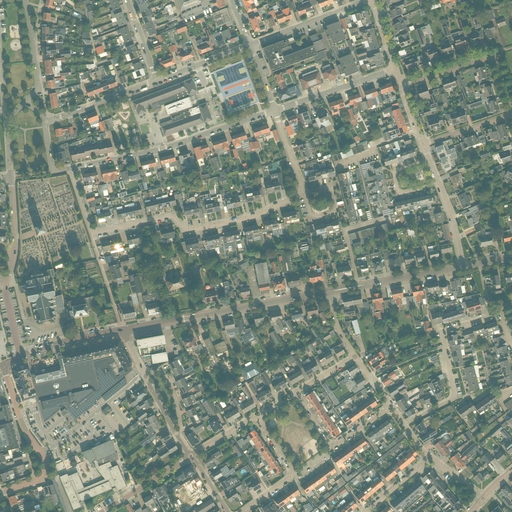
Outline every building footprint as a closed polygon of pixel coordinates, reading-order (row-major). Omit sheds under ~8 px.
[(53,1),(47,0),(46,0),(45,6),(54,9),(54,6),(52,5),(53,1)] [(175,0),(180,12),(193,7),(190,0),(175,0)] [(213,3),(214,6),(217,5),(219,9),(225,7),(222,0),(218,0),(216,1),(216,2),(213,3)] [(284,15),(283,15),(285,21),(292,18),(289,12),(293,10),(290,3),(289,0),(285,2),(288,9),(282,11),(284,15)] [(302,4),(306,13),(312,10),(310,5),(308,1),(302,4)] [(110,11),(111,14),(120,11),(119,8),(120,8),(118,2),(110,5),(112,11),(110,11)] [(399,8),(406,5),(404,2),(391,7),(392,11),(390,11),(393,17),(392,17),(392,19),(402,15),(399,8)] [(138,7),(140,13),(147,10),(146,7),(149,6),(148,3),(138,7)] [(254,3),(244,7),(247,13),(256,10),(255,6),(254,3)] [(257,9),(258,12),(264,10),(269,8),(267,4),(262,6),(263,7),(257,9)] [(306,13),(302,4),(296,7),(297,10),(299,16),(306,13)] [(75,10),(81,13),(83,9),(77,5),(75,10)] [(163,18),(173,14),(174,14),(173,12),(176,11),(175,7),(172,8),(161,11),(163,18)] [(495,20),(491,10),(492,10),(491,8),(487,9),(488,11),(486,12),(489,21),(495,20)] [(230,21),(226,9),(221,10),(214,13),(213,13),(211,14),(216,28),(225,24),(225,23),(226,22),(230,21)] [(283,15),(281,11),(278,12),(277,9),(273,10),(270,12),(272,18),(276,17),(278,23),(285,21),(283,15)] [(140,13),(143,19),(150,16),(147,10),(140,13)] [(115,18),(116,21),(124,18),(121,13),(120,11),(111,14),(110,14),(112,19),(115,18)] [(357,21),(357,22),(368,18),(366,11),(359,14),(358,13),(354,15),(357,22),(357,21)] [(87,13),(89,22),(93,20),(97,19),(96,16),(94,17),(95,18),(93,18),(91,12),(88,13),(87,13)] [(53,22),(52,25),(55,25),(55,26),(56,23),(55,23),(55,18),(50,17),(50,14),(44,13),(43,20),(49,21),(49,22),(53,22)] [(173,14),(163,18),(164,18),(163,18),(164,21),(163,22),(164,24),(176,20),(175,17),(174,17),(173,14)] [(143,19),(145,25),(152,22),(151,19),(153,18),(152,15),(150,16),(143,19)] [(249,19),(252,26),(261,22),(260,18),(259,18),(258,15),(249,19)] [(471,17),(472,21),(474,21),(477,27),(481,26),(477,15),(471,17)] [(395,20),(397,24),(394,25),(397,33),(405,29),(407,29),(406,26),(407,25),(408,24),(407,21),(405,21),(404,21),(402,17),(395,20)] [(124,18),(116,21),(119,27),(126,24),(124,18)] [(368,18),(357,22),(359,28),(363,27),(370,24),(368,18)] [(496,22),(496,23),(498,28),(506,25),(504,20),(504,19),(496,22)] [(167,24),(169,29),(178,25),(176,20),(167,24)] [(145,25),(147,31),(154,28),(157,27),(155,21),(152,22),(145,25)] [(261,22),(252,26),(254,32),(263,29),(262,26),(263,26),(261,22)] [(344,74),(345,77),(349,75),(349,74),(353,72),(354,74),(358,72),(351,54),(347,56),(347,57),(343,59),(342,58),(339,59),(338,57),(339,57),(335,46),(334,46),(333,44),(337,43),(336,42),(341,40),(341,41),(345,40),(339,22),(334,23),(335,25),(331,26),(330,25),(326,27),(327,30),(324,31),(334,58),(335,60),(334,60),(340,75),(344,74)] [(187,30),(185,24),(175,28),(177,34),(187,30)] [(238,40),(232,25),(225,28),(226,30),(221,32),(223,39),(224,40),(226,39),(227,41),(226,41),(227,42),(228,42),(228,44),(238,40)] [(484,30),(487,41),(494,38),(492,32),(495,31),(493,25),(487,27),(488,29),(484,30)] [(91,31),(92,33),(92,34),(93,37),(98,35),(98,33),(103,31),(101,27),(91,31)] [(121,33),(122,36),(129,34),(127,27),(116,31),(117,35),(121,33)] [(42,28),(42,35),(49,35),(53,35),(53,31),(55,31),(54,35),(58,36),(64,37),(66,29),(52,29),(49,29),(49,28),(42,28)] [(154,28),(147,31),(149,37),(156,34),(154,28)] [(424,45),(422,39),(425,38),(421,28),(415,30),(420,46),(424,45)] [(362,38),(363,39),(374,35),(372,29),(360,33),(362,38)] [(473,34),(473,35),(470,36),(473,45),(474,45),(476,45),(477,44),(481,43),(480,39),(484,38),(481,29),(475,31),(476,33),(473,34)] [(172,46),(174,52),(177,51),(175,45),(170,30),(167,31),(172,46)] [(402,40),(399,41),(401,48),(411,44),(408,38),(410,37),(408,32),(407,33),(400,35),(402,40)] [(211,36),(215,47),(215,46),(217,45),(218,48),(220,47),(220,48),(223,47),(223,46),(224,45),(221,39),(217,40),(216,38),(221,36),(219,33),(211,36)] [(123,43),(124,46),(132,43),(131,40),(132,40),(129,34),(122,36),(124,43),(123,43)] [(287,67),(313,57),(315,62),(325,58),(323,51),(326,50),(322,40),(319,41),(316,34),(309,37),(313,46),(293,54),(289,45),(288,40),(283,42),(283,41),(262,49),(265,59),(266,59),(268,63),(267,63),(271,73),(287,67)] [(467,46),(463,34),(453,38),(457,49),(461,48),(461,50),(467,48),(467,46)] [(58,41),(58,36),(54,35),(53,35),(49,35),(42,35),(42,42),(47,42),(47,43),(52,43),(52,45),(62,45),(62,41),(58,41)] [(367,41),(368,44),(376,42),(374,35),(363,39),(361,40),(362,43),(364,42),(367,41)] [(346,41),(350,52),(355,51),(354,49),(355,48),(354,46),(352,47),(350,40),(346,41)] [(451,52),(452,52),(450,47),(448,40),(444,41),(445,44),(440,46),(441,47),(442,52),(443,52),(444,56),(451,53),(451,52)] [(209,41),(202,43),(206,52),(213,50),(209,41)] [(376,42),(368,44),(369,47),(366,49),(367,51),(370,50),(370,51),(378,48),(376,42)] [(136,51),(133,45),(132,45),(132,43),(124,46),(125,48),(126,48),(128,54),(136,51)] [(206,52),(202,43),(199,45),(196,46),(199,55),(206,52)] [(184,52),(187,59),(194,57),(190,48),(187,49),(186,47),(183,48),(184,52)] [(424,53),(425,57),(429,56),(431,61),(439,58),(437,53),(436,50),(431,52),(430,49),(423,51),(424,53)] [(138,58),(136,51),(128,54),(131,61),(132,60),(133,62),(138,60),(137,58),(138,58)] [(187,59),(184,52),(180,53),(180,52),(177,53),(180,62),(187,59)] [(369,63),(370,63),(382,59),(380,53),(372,56),(367,57),(369,63)] [(170,59),(166,61),(168,67),(175,64),(171,54),(168,55),(170,59)] [(168,67),(166,61),(165,57),(158,60),(162,69),(168,67)] [(318,64),(319,66),(334,60),(335,60),(334,58),(318,64)] [(410,61),(405,63),(407,70),(419,66),(418,63),(417,58),(409,60),(410,61)] [(370,63),(371,66),(370,66),(371,69),(384,65),(382,59),(370,63)] [(49,61),(44,61),(45,68),(57,67),(57,61),(55,62),(54,60),(49,61)] [(132,65),(135,72),(142,69),(140,62),(139,63),(138,60),(133,62),(134,65),(132,65)] [(325,73),(322,74),(324,80),(327,79),(328,82),(335,80),(334,77),(337,76),(334,69),(331,70),(329,65),(323,67),(324,70),(325,73)] [(102,69),(101,66),(97,68),(98,71),(95,72),(97,76),(104,74),(102,69)] [(57,67),(45,68),(46,75),(51,75),(55,74),(58,74),(58,71),(62,70),(61,67),(59,67),(57,67)] [(477,76),(475,77),(476,82),(487,78),(485,71),(486,70),(485,67),(475,70),(477,76)] [(142,69),(135,72),(132,73),(134,79),(145,75),(142,69)] [(321,84),(319,78),(321,77),(319,73),(318,73),(316,70),(302,75),(303,79),(299,80),(303,91),(311,88),(313,87),(313,86),(315,85),(316,86),(323,83),(321,84)] [(286,88),(284,81),(283,81),(280,74),(275,76),(277,81),(277,83),(278,84),(281,90),(286,88)] [(442,81),(444,86),(445,91),(457,87),(454,78),(447,81),(446,80),(442,81)] [(99,82),(100,85),(103,92),(110,89),(107,83),(106,79),(99,82)] [(193,109),(191,104),(188,95),(191,94),(197,92),(192,79),(184,82),(132,102),(134,107),(135,110),(136,110),(138,116),(146,113),(145,109),(147,108),(147,109),(152,107),(154,112),(161,109),(160,106),(164,105),(167,115),(170,114),(173,123),(161,127),(163,132),(164,137),(197,125),(204,123),(204,124),(212,121),(206,104),(198,106),(198,107),(195,108),(193,109)] [(52,81),(47,82),(48,89),(50,88),(51,89),(65,87),(64,82),(62,83),(57,84),(54,84),(54,80),(52,81)] [(115,80),(107,83),(110,89),(117,86),(115,80)] [(494,95),(491,86),(489,87),(488,83),(487,84),(482,85),(480,86),(481,90),(482,90),(483,94),(480,95),(482,101),(487,99),(486,97),(494,95)] [(92,85),(93,88),(95,94),(103,92),(100,85),(97,87),(96,84),(92,85)] [(384,86),(389,99),(390,102),(396,100),(394,96),(392,96),(391,94),(390,92),(392,91),(390,84),(384,86)] [(288,94),(296,91),(296,92),(300,91),(298,85),(277,93),(278,97),(279,98),(280,101),(290,97),(289,96),(288,94)] [(386,100),(389,99),(384,86),(379,87),(381,95),(384,94),(386,100)] [(425,99),(430,97),(427,88),(424,89),(424,87),(417,90),(421,101),(425,99)] [(49,94),(50,102),(57,100),(56,96),(67,92),(66,88),(58,90),(55,91),(55,93),(49,94)] [(93,88),(86,91),(88,97),(95,94),(93,88)] [(370,101),(365,102),(367,109),(367,110),(372,108),(371,105),(374,104),(373,101),(369,91),(363,93),(366,100),(369,99),(370,101)] [(358,94),(353,96),(358,111),(361,110),(359,102),(361,102),(358,94)] [(353,108),(350,109),(354,116),(356,115),(358,111),(353,96),(347,98),(350,105),(352,105),(353,108)] [(487,99),(482,101),(480,102),(481,105),(486,104),(487,108),(486,108),(488,114),(489,113),(489,114),(499,110),(496,100),(491,102),(490,98),(487,99)] [(342,100),(335,102),(338,109),(341,108),(342,111),(345,110),(344,107),(342,100)] [(339,113),(338,109),(335,102),(328,105),(332,115),(339,113)] [(354,116),(350,109),(345,112),(350,122),(355,120),(354,116)] [(389,113),(391,118),(401,115),(399,109),(392,112),(389,113)] [(464,111),(457,113),(460,123),(468,121),(466,116),(464,111)] [(297,115),(299,120),(301,125),(311,122),(307,112),(297,115)] [(460,123),(457,113),(457,112),(452,113),(452,112),(446,114),(447,117),(448,121),(452,120),(453,126),(460,123)] [(96,113),(87,116),(90,126),(98,123),(101,132),(106,130),(103,121),(99,123),(98,120),(96,113)] [(319,130),(321,135),(322,136),(328,133),(325,128),(331,125),(330,122),(329,123),(328,120),(327,118),(328,118),(326,114),(325,114),(325,113),(317,117),(317,118),(314,119),(316,123),(318,128),(319,130)] [(391,118),(393,124),(403,121),(401,115),(391,118)] [(90,126),(87,116),(81,118),(81,120),(82,120),(83,125),(82,125),(86,137),(93,134),(90,126)] [(289,125),(293,136),(299,134),(297,128),(298,127),(294,116),(287,119),(289,125)] [(433,120),(433,121),(428,123),(431,131),(441,128),(440,125),(444,124),(441,117),(433,120)] [(111,118),(103,121),(106,130),(114,127),(111,118)] [(395,129),(395,130),(405,126),(403,121),(393,124),(394,130),(395,129)] [(499,129),(497,130),(501,139),(508,137),(507,133),(508,132),(505,124),(498,127),(499,129)] [(267,125),(260,128),(263,138),(268,136),(270,135),(269,132),(267,125)] [(405,126),(395,130),(395,131),(397,135),(407,132),(405,126)] [(77,135),(76,130),(73,131),(72,127),(68,128),(70,138),(74,137),(74,135),(77,135)] [(66,135),(66,133),(68,133),(67,131),(68,131),(67,128),(55,130),(56,137),(58,137),(59,142),(65,141),(64,136),(66,135)] [(263,138),(260,128),(252,130),(255,140),(263,138)] [(492,140),(493,142),(500,140),(497,131),(493,132),(493,131),(492,131),(491,129),(484,131),(487,141),(492,140)] [(244,133),(238,135),(241,146),(241,147),(245,146),(245,145),(248,144),(244,133)] [(241,146),(238,135),(231,137),(234,148),(241,146)] [(476,146),(485,143),(483,136),(476,138),(475,136),(469,138),(472,147),(476,145),(476,146)] [(472,147),(469,138),(463,139),(464,142),(460,144),(461,148),(462,151),(469,149),(468,148),(472,147)] [(226,139),(219,141),(221,147),(222,152),(229,150),(228,145),(226,139)] [(298,147),(300,153),(310,149),(308,143),(310,143),(308,139),(299,143),(300,146),(298,147)] [(221,147),(219,141),(212,143),(216,154),(219,153),(217,149),(221,147)] [(397,162),(398,162),(398,163),(404,162),(403,160),(399,147),(397,142),(394,143),(396,148),(393,149),(394,153),(397,162)] [(441,146),(436,148),(438,153),(437,153),(439,159),(440,159),(456,154),(454,148),(449,150),(446,151),(442,142),(440,143),(441,146)] [(111,143),(104,144),(106,154),(113,152),(111,143)] [(62,153),(56,154),(57,160),(63,159),(64,163),(70,161),(66,144),(60,146),(62,153)] [(104,144),(97,146),(99,154),(99,155),(106,154),(104,144)] [(97,145),(90,146),(92,156),(99,154),(97,146),(97,145)] [(207,145),(200,147),(202,154),(206,152),(207,157),(210,156),(207,145)] [(363,145),(355,148),(357,154),(365,151),(363,145)] [(84,149),(83,149),(85,157),(92,156),(90,146),(83,148),(84,149)] [(387,151),(386,149),(385,146),(382,147),(385,157),(386,157),(386,158),(383,160),(385,166),(391,164),(389,158),(388,155),(386,151),(387,151)] [(401,146),(399,147),(403,160),(409,158),(407,151),(406,148),(402,149),(401,146)] [(202,154),(200,147),(193,149),(197,160),(203,158),(202,154)] [(83,149),(77,150),(79,159),(86,158),(85,157),(83,149)] [(310,149),(300,153),(302,159),(304,158),(305,162),(310,160),(315,158),(314,155),(312,155),(310,149)] [(413,149),(407,151),(409,158),(415,156),(413,149)] [(79,159),(77,150),(70,151),(72,161),(79,159)] [(510,157),(511,156),(509,150),(504,152),(497,154),(497,155),(497,159),(499,164),(503,163),(507,162),(511,161),(510,157)] [(195,165),(195,163),(192,156),(189,157),(188,151),(180,154),(182,160),(186,159),(188,165),(190,165),(190,167),(195,165)] [(397,162),(394,153),(388,155),(389,158),(391,164),(397,162)] [(456,154),(440,159),(442,163),(441,164),(443,170),(444,169),(445,173),(452,169),(451,167),(449,161),(454,159),(457,158),(456,154)] [(174,155),(167,157),(170,168),(177,166),(174,155)] [(170,168),(167,157),(160,159),(163,170),(170,168)] [(155,160),(148,162),(150,170),(153,169),(154,172),(157,171),(156,165),(155,160)] [(312,164),(311,161),(304,164),(305,168),(310,166),(311,170),(309,170),(309,174),(308,175),(308,176),(305,177),(306,182),(309,181),(309,182),(316,180),(313,170),(312,164)] [(148,162),(141,164),(142,168),(144,175),(146,174),(147,174),(151,173),(150,170),(148,162)] [(360,165),(363,179),(367,178),(365,168),(368,167),(367,163),(360,165)] [(374,171),(376,176),(382,174),(380,164),(370,166),(371,172),(374,171)] [(118,166),(123,181),(124,184),(125,184),(127,183),(128,182),(127,180),(131,179),(132,180),(136,179),(136,180),(140,178),(138,171),(130,173),(129,172),(127,173),(127,171),(124,172),(123,170),(123,169),(122,165),(118,166)] [(319,168),(322,179),(328,177),(325,166),(319,168)] [(328,166),(325,166),(328,177),(334,176),(333,168),(329,169),(328,166)] [(319,168),(313,170),(316,180),(322,179),(319,168)] [(508,183),(509,183),(511,184),(511,168),(511,169),(510,168),(509,170),(508,169),(500,174),(503,178),(504,177),(505,179),(506,180),(506,181),(508,182),(509,182),(508,183)] [(115,169),(108,170),(110,181),(117,180),(117,181),(119,181),(118,176),(117,176),(117,175),(115,169)] [(110,181),(108,170),(101,172),(104,183),(110,181)] [(90,174),(92,185),(92,188),(96,187),(96,186),(99,185),(97,173),(90,174)] [(338,175),(339,182),(350,179),(349,179),(348,173),(338,175)] [(416,181),(425,179),(423,173),(415,174),(416,181)] [(88,186),(92,185),(90,174),(83,175),(84,182),(85,186),(88,186)] [(279,179),(271,181),(273,192),(280,190),(279,185),(283,184),(281,174),(278,174),(279,179)] [(375,182),(375,183),(384,180),(382,174),(376,176),(373,176),(374,183),(375,182)] [(454,187),(453,187),(455,191),(463,188),(459,179),(462,178),(461,174),(450,178),(454,187)] [(261,184),(262,187),(262,190),(266,189),(267,193),(273,192),(271,181),(264,182),(263,178),(260,178),(261,184)] [(339,182),(341,188),(351,186),(351,185),(352,185),(350,179),(339,182)] [(379,188),(386,186),(385,185),(384,180),(375,183),(375,185),(373,187),(372,188),(372,190),(379,188)] [(341,188),(342,194),(353,192),(353,191),(353,190),(353,188),(352,188),(352,186),(351,186),(341,188)] [(254,189),(251,189),(254,201),(260,200),(260,198),(264,197),(262,190),(262,187),(257,188),(258,192),(255,193),(254,189)] [(469,202),(472,201),(470,195),(467,196),(465,193),(467,192),(473,190),(472,187),(466,189),(465,190),(460,192),(461,195),(457,196),(463,210),(471,206),(469,202)] [(240,188),(242,195),(243,200),(247,200),(247,202),(254,201),(251,189),(244,191),(243,188),(240,188)] [(219,191),(220,195),(222,201),(222,202),(226,202),(227,209),(234,208),(231,196),(224,198),(223,194),(224,194),(223,190),(219,191)] [(342,194),(344,200),(354,198),(353,192),(342,194)] [(377,195),(379,201),(388,199),(387,193),(380,194),(377,195)] [(192,215),(189,199),(188,194),(185,195),(187,203),(186,203),(187,208),(184,208),(186,216),(187,217),(190,216),(190,215),(192,215)] [(161,196),(162,199),(164,208),(170,207),(168,198),(167,195),(161,196)] [(244,203),(243,200),(242,195),(238,196),(238,198),(235,199),(234,196),(231,196),(234,208),(240,206),(240,204),(244,203)] [(428,209),(427,209),(428,213),(429,213),(435,211),(434,207),(431,208),(430,203),(433,202),(433,201),(432,197),(431,195),(425,197),(426,204),(428,209)] [(199,197),(200,203),(202,209),(205,208),(207,213),(213,212),(211,201),(210,199),(210,198),(203,199),(202,196),(199,197)] [(190,199),(189,199),(192,215),(199,213),(197,205),(194,205),(193,204),(194,204),(195,202),(194,199),(193,198),(191,198),(190,199)] [(345,206),(353,205),(356,204),(356,201),(355,201),(354,198),(344,200),(345,206)] [(156,201),(156,202),(158,209),(164,208),(162,199),(156,201)] [(390,205),(388,199),(379,201),(375,202),(373,202),(373,206),(376,205),(380,204),(380,207),(381,211),(389,209),(389,210),(389,209),(387,209),(387,206),(390,205)] [(220,211),(218,203),(215,204),(214,200),(211,201),(213,212),(220,211)] [(409,211),(415,210),(412,200),(406,201),(409,211)] [(402,212),(409,211),(406,201),(400,202),(402,209),(402,212)] [(156,202),(151,203),(152,211),(153,212),(159,211),(158,209),(156,202)] [(468,221),(468,220),(469,222),(468,222),(470,226),(478,222),(474,213),(483,209),(481,203),(468,209),(468,210),(469,210),(470,212),(465,214),(468,221)] [(122,208),(122,210),(123,210),(124,217),(130,216),(128,208),(129,208),(128,207),(128,205),(124,206),(125,208),(122,208)] [(105,222),(102,211),(102,209),(101,206),(95,207),(99,223),(105,222)] [(124,217),(123,210),(122,210),(122,208),(122,207),(116,208),(112,208),(113,211),(116,210),(117,215),(119,220),(125,218),(124,217)] [(106,210),(102,211),(105,222),(112,220),(110,212),(106,213),(106,210)] [(354,211),(347,213),(349,219),(350,223),(355,222),(354,218),(359,216),(358,214),(357,210),(354,211)] [(289,213),(290,221),(300,219),(299,212),(295,213),(295,212),(289,213)] [(441,222),(441,225),(442,225),(442,222),(444,222),(442,213),(434,215),(431,216),(431,220),(435,219),(436,223),(441,222)] [(511,233),(511,222),(511,219),(511,218),(508,219),(510,230),(507,231),(501,232),(502,237),(504,237),(505,242),(511,240),(511,236),(511,235),(511,233)] [(276,220),(270,221),(273,233),(274,233),(280,235),(283,234),(281,224),(277,224),(276,220)] [(262,230),(264,240),(267,240),(266,236),(269,235),(269,236),(273,235),(272,233),(273,233),(270,221),(263,223),(265,229),(262,230)] [(333,223),(330,223),(332,231),(333,233),(335,232),(335,230),(341,228),(339,222),(337,223),(337,222),(336,222),(336,221),(332,221),(333,223)] [(314,228),(316,235),(320,234),(326,232),(324,225),(323,224),(320,224),(320,226),(319,226),(318,225),(315,226),(315,227),(314,228)] [(442,225),(441,225),(441,226),(444,240),(439,241),(441,254),(451,252),(449,240),(451,240),(447,224),(442,226),(442,225)] [(37,236),(38,237),(38,236),(44,233),(44,234),(45,234),(42,225),(39,226),(40,227),(36,228),(35,228),(34,229),(35,230),(37,235),(37,236)] [(257,226),(251,228),(253,238),(259,237),(261,244),(264,243),(264,240),(262,230),(262,229),(258,230),(257,226)] [(162,233),(161,233),(162,237),(161,237),(163,237),(163,240),(169,239),(174,238),(173,234),(174,234),(174,230),(172,231),(172,227),(168,228),(168,227),(165,228),(165,229),(161,230),(162,233)] [(247,245),(246,240),(253,238),(251,228),(244,229),(245,234),(246,237),(246,239),(243,239),(244,246),(247,245)] [(241,244),(240,240),(240,239),(239,236),(238,231),(231,233),(234,246),(235,248),(238,248),(237,245),(241,244)] [(485,235),(486,238),(487,246),(495,244),(492,232),(490,232),(485,233),(485,235)] [(231,233),(225,234),(227,242),(230,241),(232,251),(235,250),(235,248),(234,246),(231,233)] [(396,243),(406,240),(405,236),(399,237),(398,233),(394,234),(396,243)] [(132,236),(134,244),(135,248),(140,247),(141,247),(144,246),(143,240),(139,241),(138,234),(132,236)] [(223,243),(223,242),(222,237),(219,238),(218,236),(217,235),(215,235),(215,236),(212,237),(214,249),(219,248),(220,255),(223,254),(226,254),(225,250),(223,243)] [(203,249),(201,243),(198,243),(197,238),(194,238),(194,237),(191,238),(193,251),(199,250),(203,249)] [(214,249),(212,237),(209,238),(209,237),(206,237),(206,238),(205,238),(206,241),(203,241),(203,244),(204,246),(205,247),(206,250),(207,250),(209,250),(214,249)] [(487,246),(486,238),(483,239),(482,237),(479,238),(480,247),(487,246)] [(114,240),(114,241),(116,249),(123,248),(121,238),(114,240)] [(193,251),(191,238),(187,239),(187,240),(185,240),(186,246),(182,247),(184,253),(188,252),(193,251)] [(108,242),(108,241),(101,243),(103,252),(110,251),(108,242)] [(116,249),(114,241),(111,241),(108,242),(110,251),(110,254),(117,252),(116,249)] [(294,261),(300,259),(296,242),(289,244),(292,255),(288,255),(289,263),(290,268),(289,271),(291,277),(290,278),(292,287),(300,285),(299,280),(297,269),(296,266),(294,261)] [(429,253),(430,260),(438,258),(436,246),(432,246),(427,247),(429,253)] [(290,268),(289,263),(288,255),(287,250),(285,250),(280,251),(284,276),(287,275),(288,278),(286,279),(288,288),(292,287),(290,278),(291,277),(289,271),(290,268)] [(382,251),(384,261),(389,260),(390,268),(399,266),(398,258),(397,258),(397,253),(388,255),(387,250),(386,250),(382,251)] [(419,254),(416,255),(417,262),(424,261),(423,254),(422,250),(419,251),(419,254)] [(371,256),(372,258),(371,259),(372,264),(373,264),(374,271),(378,270),(378,271),(381,270),(381,269),(382,269),(381,266),(385,265),(384,260),(383,260),(379,252),(377,253),(377,255),(371,256)] [(403,257),(404,260),(405,265),(413,263),(411,252),(407,252),(408,256),(403,257)] [(355,263),(356,268),(359,268),(360,273),(368,272),(368,269),(371,268),(370,265),(369,256),(367,256),(365,256),(366,262),(361,263),(362,264),(358,264),(357,263),(355,263)] [(238,271),(235,272),(237,275),(242,272),(238,264),(237,262),(234,262),(233,262),(225,264),(224,264),(226,266),(237,265),(238,271)] [(324,265),(325,273),(327,272),(328,280),(334,279),(332,268),(329,269),(328,262),(324,263),(324,265)] [(343,268),(342,268),(343,276),(343,277),(345,276),(351,275),(348,262),(344,263),(345,268),(343,268)] [(122,272),(122,271),(121,268),(119,268),(118,264),(109,267),(113,281),(122,278),(120,272),(122,272)] [(315,264),(312,265),(313,269),(314,274),(315,282),(323,281),(322,276),(321,273),(316,274),(316,270),(315,264)] [(274,274),(268,275),(270,283),(272,282),(273,290),(279,289),(275,267),(275,265),(272,266),(274,274)] [(310,275),(307,276),(307,279),(308,284),(315,282),(314,274),(313,269),(312,265),(308,266),(309,270),(310,275)] [(278,267),(275,267),(279,289),(285,288),(284,279),(280,280),(279,273),(278,267)] [(193,275),(197,288),(203,286),(198,269),(194,270),(192,271),(193,275)] [(55,297),(54,294),(55,294),(54,290),(53,290),(53,287),(54,287),(52,281),(49,281),(49,278),(54,277),(52,270),(47,271),(47,272),(40,273),(40,272),(39,272),(39,271),(38,271),(37,271),(36,271),(35,271),(34,272),(33,272),(33,273),(32,274),(32,275),(31,275),(31,276),(31,278),(32,280),(31,280),(30,280),(30,279),(29,279),(28,279),(27,279),(27,280),(26,280),(26,281),(26,282),(26,283),(23,284),(23,286),(19,287),(20,294),(26,293),(28,303),(31,302),(35,318),(34,318),(35,321),(37,321),(38,323),(41,322),(40,322),(51,320),(54,320),(53,318),(56,317),(55,314),(57,314),(60,314),(60,313),(67,312),(68,319),(88,315),(87,310),(91,309),(91,308),(95,307),(93,297),(84,299),(86,305),(72,308),(71,301),(66,302),(67,307),(64,308),(61,295),(57,296),(57,297),(55,297)] [(153,273),(156,281),(162,279),(159,271),(153,273)] [(234,273),(231,275),(237,287),(239,286),(238,282),(239,281),(238,279),(235,274),(234,274),(234,273)] [(144,293),(139,276),(138,277),(132,278),(137,295),(141,294),(144,293)] [(494,290),(495,294),(500,293),(502,293),(499,276),(491,277),(493,286),(495,285),(496,290),(494,290)] [(266,277),(251,280),(254,295),(268,292),(266,277)] [(167,282),(166,283),(167,286),(168,285),(170,290),(183,287),(181,278),(167,282)] [(454,280),(455,282),(451,283),(452,290),(456,289),(458,297),(463,296),(461,287),(462,286),(461,278),(454,280)] [(228,282),(222,283),(222,285),(223,289),(224,291),(226,291),(227,294),(228,299),(234,298),(233,293),(233,290),(230,290),(228,282)] [(433,284),(434,292),(437,291),(438,295),(443,294),(443,292),(441,284),(438,285),(438,283),(433,284)] [(447,283),(441,284),(443,292),(446,292),(446,295),(452,294),(451,291),(450,285),(447,285),(447,283)] [(221,294),(218,284),(214,285),(211,286),(212,292),(204,294),(205,298),(206,303),(217,301),(217,300),(222,299),(221,294)] [(426,293),(434,292),(433,284),(427,285),(428,287),(425,287),(426,293)] [(243,285),(241,285),(239,286),(241,297),(249,295),(248,289),(244,290),(243,285)] [(417,287),(420,302),(421,306),(423,305),(422,300),(426,299),(425,294),(424,294),(423,288),(421,288),(421,286),(417,287)] [(397,306),(400,305),(397,290),(392,291),(393,299),(391,300),(392,305),(397,304),(397,306)] [(152,296),(142,298),(144,304),(147,303),(147,305),(146,305),(148,314),(159,312),(159,311),(164,310),(162,305),(159,293),(152,295),(152,296)] [(380,314),(380,310),(379,310),(377,294),(373,295),(374,297),(372,297),(373,304),(375,311),(375,310),(377,320),(381,319),(380,314)] [(352,298),(354,305),(356,305),(357,309),(364,307),(363,303),(361,296),(352,298)] [(477,301),(472,302),(475,312),(479,310),(482,309),(481,306),(485,305),(482,297),(476,299),(477,301)] [(351,306),(354,305),(352,298),(343,299),(345,310),(351,309),(351,306)] [(122,311),(124,319),(135,317),(132,301),(128,302),(129,309),(122,311)] [(475,312),(472,302),(468,304),(467,302),(462,303),(464,311),(467,310),(468,313),(471,312),(471,313),(475,312)] [(306,316),(307,318),(308,320),(313,319),(313,316),(318,315),(316,306),(306,308),(308,316),(306,316)] [(290,312),(291,317),(291,321),(303,318),(302,310),(290,312)] [(273,329),(274,331),(276,333),(288,327),(290,331),(294,329),(289,320),(284,323),(283,320),(282,320),(281,312),(277,313),(273,313),(270,314),(270,315),(270,317),(268,317),(269,326),(273,326),(273,329)] [(324,321),(326,325),(328,324),(323,312),(320,314),(323,321),(324,321)] [(263,322),(266,321),(265,317),(262,317),(262,314),(253,316),(255,327),(264,325),(263,322)] [(239,335),(243,334),(244,336),(241,337),(244,344),(249,342),(249,343),(257,339),(254,334),(252,336),(248,329),(245,330),(244,326),(242,318),(236,320),(239,335)] [(235,328),(234,325),(233,320),(223,322),(224,327),(225,331),(227,334),(234,333),(235,334),(238,334),(237,328),(235,328)] [(357,321),(351,322),(355,336),(360,334),(357,321)] [(429,321),(424,322),(426,332),(427,332),(432,331),(432,326),(430,326),(429,321)] [(486,326),(488,334),(488,333),(489,336),(494,334),(493,332),(491,324),(486,326)] [(477,327),(480,334),(483,333),(484,336),(485,337),(489,336),(488,333),(488,334),(486,326),(483,327),(483,325),(477,327)] [(471,337),(480,334),(477,327),(472,328),(473,330),(470,331),(471,337)] [(333,330),(322,337),(325,342),(326,342),(324,340),(331,337),(335,335),(333,330)] [(276,333),(274,331),(269,334),(275,345),(281,342),(276,333)] [(448,336),(449,342),(457,340),(456,333),(458,333),(457,331),(451,333),(452,336),(448,336)] [(167,356),(164,341),(163,336),(161,337),(161,334),(151,336),(151,335),(146,336),(146,337),(138,339),(139,341),(137,341),(138,349),(140,355),(141,355),(141,358),(151,356),(152,364),(168,361),(167,356)] [(197,347),(197,346),(196,342),(195,343),(193,338),(187,340),(187,339),(182,341),(186,350),(192,348),(193,351),(198,349),(197,347)] [(205,352),(207,357),(210,356),(219,352),(220,354),(228,351),(224,341),(213,346),(209,338),(203,341),(208,351),(205,352)] [(58,367),(30,373),(37,397),(41,411),(44,423),(47,420),(57,412),(59,410),(62,414),(63,414),(64,414),(65,414),(66,414),(66,413),(66,412),(66,411),(67,410),(70,414),(75,420),(81,414),(82,413),(92,405),(93,405),(98,401),(102,398),(104,401),(105,402),(127,384),(126,384),(125,385),(122,382),(124,379),(123,377),(131,370),(130,367),(131,366),(133,366),(120,341),(92,347),(92,348),(90,348),(89,348),(87,349),(87,348),(86,348),(87,349),(85,349),(84,349),(82,350),(82,349),(81,350),(79,350),(76,351),(74,351),(73,351),(74,352),(71,352),(70,352),(69,353),(69,352),(68,352),(68,353),(68,355),(62,356),(61,356),(57,357),(60,367),(58,367)] [(341,348),(343,346),(342,343),(336,347),(337,349),(334,351),(337,357),(344,353),(341,348)] [(494,347),(496,355),(507,352),(505,346),(502,347),(501,345),(497,346),(494,347)] [(328,363),(324,357),(320,350),(317,352),(321,359),(318,360),(322,367),(328,363)] [(382,359),(385,357),(381,351),(378,353),(379,356),(377,357),(375,355),(367,360),(370,365),(378,360),(379,361),(382,359)] [(500,357),(502,362),(507,361),(506,358),(509,357),(507,352),(496,355),(497,358),(500,357)] [(169,365),(172,371),(182,365),(181,365),(179,362),(177,363),(176,361),(185,356),(184,353),(174,358),(176,361),(169,365)] [(330,353),(324,357),(328,363),(334,360),(330,353)] [(303,367),(299,360),(296,355),(293,357),(294,359),(296,362),(300,369),(303,367)] [(286,360),(289,365),(295,362),(292,357),(286,360)] [(305,360),(305,361),(306,361),(313,373),(318,369),(314,362),(311,364),(308,359),(305,360)] [(379,365),(385,361),(384,359),(372,366),(375,371),(381,367),(379,365)] [(306,361),(305,361),(302,363),(305,368),(303,369),(307,376),(313,373),(306,361)] [(241,370),(246,380),(259,373),(254,363),(241,370)] [(280,370),(277,365),(276,364),(269,369),(272,374),(280,370)] [(13,373),(13,374),(14,376),(13,376),(14,378),(16,382),(15,382),(16,383),(17,387),(17,388),(18,388),(19,393),(19,394),(20,394),(20,396),(21,396),(24,407),(25,407),(36,403),(34,397),(37,397),(30,373),(27,365),(25,366),(25,365),(23,366),(19,367),(18,368),(15,369),(14,369),(14,370),(13,370),(13,371),(13,372),(13,373)] [(188,373),(193,370),(191,367),(184,371),(182,365),(181,365),(182,365),(172,371),(171,371),(173,374),(174,374),(175,377),(180,374),(182,373),(183,372),(184,375),(188,373)] [(343,385),(346,383),(351,380),(355,378),(354,376),(356,375),(355,373),(357,371),(354,366),(347,370),(349,373),(343,377),(345,379),(338,383),(340,387),(343,385)] [(464,369),(466,375),(475,372),(474,366),(464,369)] [(293,368),(290,370),(297,382),(303,378),(299,372),(297,373),(295,370),(294,371),(293,368)] [(297,382),(290,370),(287,371),(291,377),(288,378),(292,385),(297,382)] [(384,379),(381,381),(384,386),(389,384),(391,382),(390,380),(395,377),(396,377),(399,374),(398,372),(397,371),(397,370),(391,372),(387,375),(387,374),(383,376),(384,379)] [(466,375),(467,380),(477,378),(480,377),(478,371),(475,372),(466,375)] [(263,376),(269,385),(272,383),(264,372),(261,373),(263,376)] [(0,401),(4,421),(5,421),(6,423),(13,421),(13,420),(12,421),(12,419),(4,391),(0,376),(0,401)] [(269,385),(263,376),(260,377),(266,387),(269,385)] [(277,377),(275,378),(282,390),(287,386),(282,377),(279,379),(277,377)] [(271,380),(274,385),(272,387),(276,393),(282,390),(275,378),(274,378),(271,380)] [(357,378),(353,381),(351,382),(354,386),(356,385),(358,388),(361,386),(365,383),(362,378),(358,380),(357,378)] [(467,380),(469,386),(478,384),(477,378),(467,380)] [(175,382),(179,388),(186,385),(183,379),(175,382)] [(431,390),(441,385),(439,381),(437,381),(436,379),(431,381),(431,383),(428,385),(431,390)] [(388,392),(391,397),(398,392),(397,391),(406,385),(404,381),(388,392)] [(229,393),(236,389),(238,388),(234,382),(226,386),(228,389),(226,390),(228,393),(229,393)] [(186,385),(179,388),(182,394),(189,391),(189,390),(193,389),(189,383),(186,385)] [(322,385),(328,395),(331,392),(325,383),(322,385)] [(249,386),(254,394),(257,392),(252,384),(249,386)] [(478,384),(469,386),(470,392),(480,390),(478,384)] [(433,395),(435,394),(442,391),(444,390),(441,385),(431,390),(433,395)] [(242,388),(248,399),(252,397),(245,386),(242,388)] [(263,386),(260,388),(267,399),(272,395),(268,389),(266,390),(263,386)] [(267,399),(260,388),(257,390),(259,394),(257,396),(261,402),(267,399)] [(367,402),(372,408),(377,405),(372,399),(370,400),(368,397),(365,393),(367,391),(365,388),(360,392),(362,395),(365,399),(367,403),(367,402)] [(130,404),(133,408),(145,398),(144,396),(147,394),(144,390),(133,396),(136,401),(130,404)] [(442,391),(435,394),(438,399),(438,401),(438,402),(442,400),(441,398),(445,396),(443,391),(444,390),(442,391)] [(305,397),(309,402),(315,398),(311,393),(305,397)] [(241,396),(242,399),(249,410),(255,407),(251,400),(248,402),(244,394),(241,396)] [(396,403),(399,407),(409,401),(406,396),(404,394),(396,399),(398,401),(396,403)] [(182,400),(186,407),(191,405),(199,401),(198,400),(196,401),(192,395),(188,397),(182,400)] [(492,395),(487,398),(492,405),(496,401),(492,395)] [(200,401),(202,404),(211,417),(218,412),(206,396),(200,401)] [(334,396),(330,398),(335,406),(339,403),(334,396)] [(309,402),(312,407),(318,403),(315,398),(309,402)] [(487,398),(483,401),(487,408),(492,405),(487,398)] [(136,407),(138,410),(144,406),(146,410),(153,406),(149,399),(136,407)] [(249,410),(242,399),(239,400),(242,406),(240,407),(244,414),(249,410)] [(312,407),(316,412),(322,408),(320,406),(323,403),(322,401),(318,403),(312,407)] [(362,406),(367,412),(372,408),(367,402),(367,403),(365,404),(363,401),(360,403),(362,406)] [(402,412),(404,411),(412,405),(409,401),(399,407),(402,412)] [(483,401),(478,404),(483,411),(487,408),(483,401)] [(220,413),(223,412),(222,410),(218,403),(215,405),(220,413)] [(412,405),(404,411),(405,413),(408,418),(415,413),(415,414),(418,413),(414,407),(417,405),(415,403),(413,405),(412,405)] [(471,403),(466,406),(471,412),(475,409),(474,407),(471,403)] [(478,404),(474,407),(475,409),(478,414),(483,411),(478,404)] [(355,407),(362,416),(367,412),(362,406),(360,408),(358,405),(355,407)] [(111,411),(108,406),(102,411),(105,415),(111,411)] [(230,406),(227,408),(234,420),(240,416),(236,410),(233,411),(230,406)] [(466,406),(462,409),(466,415),(471,412),(466,406)] [(350,410),(352,413),(357,419),(362,416),(355,407),(350,410)] [(446,407),(436,413),(440,419),(448,415),(450,419),(457,415),(453,410),(449,412),(446,407)] [(186,412),(189,418),(196,414),(193,408),(186,412)] [(222,410),(223,412),(226,416),(225,417),(228,423),(234,420),(227,408),(222,410)] [(316,412),(319,417),(325,413),(322,408),(316,412)] [(466,415),(462,409),(457,412),(462,419),(466,415)] [(136,417),(138,420),(139,421),(146,415),(147,414),(145,411),(136,417)] [(319,417),(323,422),(329,418),(325,413),(319,417)] [(348,413),(346,414),(352,423),(357,419),(352,413),(350,415),(348,413)] [(196,414),(189,418),(192,424),(196,422),(197,424),(209,418),(207,416),(202,418),(201,416),(198,417),(196,414)] [(352,423),(346,414),(341,418),(342,420),(347,426),(352,423)] [(149,426),(157,422),(158,421),(156,417),(154,417),(153,416),(154,416),(154,415),(149,418),(148,418),(146,415),(139,421),(138,420),(137,422),(138,425),(143,424),(143,422),(146,421),(147,423),(144,424),(146,428),(149,426)] [(222,428),(218,420),(217,420),(216,417),(213,419),(215,422),(209,425),(208,426),(207,428),(208,430),(210,430),(212,429),(214,433),(215,432),(215,433),(216,433),(218,432),(218,431),(222,428)] [(416,427),(420,433),(425,430),(423,426),(432,420),(431,417),(421,423),(416,427)] [(448,417),(438,423),(439,425),(450,419),(448,417)] [(323,422),(326,427),(332,423),(329,418),(323,422)] [(326,427),(329,433),(336,428),(334,426),(341,421),(339,418),(332,423),(326,427)] [(382,424),(386,430),(388,432),(393,429),(387,421),(382,424)] [(20,448),(13,422),(0,425),(0,451),(4,450),(5,452),(20,448)] [(149,426),(146,428),(149,433),(148,434),(149,437),(154,435),(153,432),(154,431),(154,432),(161,428),(160,428),(157,422),(149,426)] [(203,427),(201,423),(193,427),(195,431),(203,427)] [(382,424),(377,428),(381,434),(386,430),(382,424)] [(500,426),(490,435),(492,438),(503,429),(500,426)] [(336,428),(329,433),(333,438),(334,437),(336,439),(341,436),(339,433),(336,428)] [(377,428),(372,432),(379,441),(381,439),(379,435),(381,434),(377,428)] [(427,434),(420,439),(423,444),(428,442),(429,441),(431,440),(429,438),(436,434),(436,432),(435,429),(434,429),(433,429),(427,433),(426,433),(427,434)] [(251,440),(257,436),(254,431),(254,430),(248,435),(250,437),(244,441),(242,438),(237,442),(240,447),(242,446),(251,440)] [(465,435),(463,436),(468,442),(473,438),(468,431),(464,434),(465,435)] [(159,437),(162,443),(171,438),(167,432),(159,437)] [(200,442),(198,438),(196,439),(192,432),(190,434),(185,437),(192,447),(196,444),(197,445),(200,442)] [(379,441),(372,432),(367,435),(371,441),(369,442),(375,451),(378,449),(374,444),(379,441)] [(440,433),(433,438),(435,442),(443,437),(440,433)] [(396,443),(404,437),(402,434),(399,437),(394,441),(396,443)] [(251,440),(254,445),(255,445),(261,441),(257,436),(251,440)] [(437,448),(439,451),(449,443),(451,442),(451,441),(452,441),(450,438),(447,441),(442,445),(439,441),(434,445),(435,445),(434,446),(436,449),(437,448)] [(140,445),(142,447),(150,441),(149,439),(140,445)] [(362,439),(357,442),(363,451),(364,451),(364,452),(368,449),(365,446),(367,445),(362,439)] [(508,440),(500,447),(504,452),(505,451),(504,451),(506,450),(507,450),(510,454),(511,452),(511,444),(508,440)] [(84,501),(111,489),(111,490),(115,488),(116,487),(117,491),(126,487),(117,465),(112,468),(110,462),(118,459),(111,441),(91,449),(82,453),(87,460),(90,464),(94,468),(95,467),(105,479),(84,488),(78,475),(77,473),(70,475),(68,476),(67,474),(59,477),(73,510),(81,507),(83,506),(83,504),(85,503),(84,501)] [(258,450),(264,446),(261,441),(255,445),(254,445),(252,446),(256,451),(258,450)] [(357,442),(353,446),(359,454),(363,451),(357,442)] [(449,443),(439,451),(441,454),(440,454),(442,457),(443,456),(448,452),(446,449),(451,445),(452,444),(451,442),(449,443)] [(168,450),(159,455),(161,459),(170,454),(177,449),(174,443),(166,448),(168,450)] [(454,456),(451,459),(455,464),(469,452),(475,447),(473,444),(462,453),(463,454),(461,456),(458,452),(455,455),(454,456)] [(232,447),(238,455),(241,453),(236,445),(232,447)] [(258,450),(261,455),(268,451),(264,446),(258,450)] [(348,449),(348,450),(352,456),(355,454),(358,459),(361,457),(358,454),(359,454),(353,446),(350,448),(350,447),(347,449),(348,449)] [(469,452),(455,464),(460,470),(464,466),(465,465),(468,463),(466,461),(468,459),(472,455),(478,450),(477,449),(476,447),(475,447),(469,452)] [(495,458),(497,459),(500,463),(506,458),(501,452),(501,453),(497,449),(494,451),(498,455),(495,458)] [(211,457),(203,462),(206,467),(209,465),(211,469),(216,466),(212,460),(221,455),(218,450),(210,455),(211,457)] [(345,451),(342,452),(349,463),(350,463),(352,462),(351,461),(354,459),(352,456),(348,450),(345,451)] [(404,451),(401,453),(410,463),(414,459),(413,458),(417,454),(413,450),(408,454),(404,451)] [(265,460),(271,456),(268,451),(261,455),(259,457),(261,460),(260,460),(260,461),(261,462),(265,460)] [(0,463),(6,462),(5,457),(9,456),(8,452),(3,453),(0,454),(0,463)] [(338,457),(344,465),(345,466),(349,463),(342,452),(337,456),(338,457)] [(397,457),(400,461),(400,460),(405,466),(410,463),(401,453),(397,457)] [(487,453),(481,458),(487,465),(493,460),(487,453)] [(370,460),(372,462),(378,458),(375,454),(369,459),(370,460)] [(265,460),(268,465),(275,461),(271,456),(265,460)] [(344,465),(338,457),(333,460),(332,460),(338,469),(344,465)] [(396,460),(394,462),(396,464),(401,470),(405,466),(400,460),(400,461),(397,457),(396,459),(396,460)] [(268,465),(272,470),(278,466),(275,461),(268,465)] [(387,464),(391,468),(396,474),(401,470),(396,464),(394,462),(394,461),(391,463),(389,462),(387,464)] [(23,465),(15,467),(17,473),(25,471),(25,470),(31,468),(29,464),(23,465)] [(251,475),(254,473),(249,464),(246,466),(251,475)] [(182,472),(175,476),(176,478),(177,480),(180,478),(184,476),(186,479),(190,476),(195,473),(191,466),(182,472)] [(215,472),(211,475),(215,481),(219,478),(222,476),(223,475),(225,479),(231,475),(229,471),(227,469),(226,466),(215,472)] [(278,466),(272,470),(274,473),(271,475),(273,477),(282,471),(278,466)] [(331,466),(326,470),(333,478),(338,475),(335,470),(331,466)] [(375,472),(370,466),(364,470),(366,473),(369,477),(375,472)] [(383,468),(386,472),(391,478),(396,474),(391,468),(389,470),(386,466),(383,468)] [(5,473),(1,474),(3,482),(10,480),(15,478),(14,474),(12,468),(5,471),(5,473)] [(326,470),(321,473),(326,480),(327,481),(328,482),(333,478),(326,470)] [(428,479),(430,482),(437,477),(435,475),(434,475),(431,471),(422,479),(420,477),(418,479),(422,484),(428,479)] [(391,478),(386,472),(382,476),(387,482),(387,481),(391,478)] [(474,478),(479,484),(484,479),(485,480),(490,475),(486,472),(482,476),(479,474),(474,478)] [(321,473),(317,477),(321,483),(322,485),(327,481),(326,480),(321,473)] [(266,475),(261,478),(264,483),(269,480),(266,476),(266,475)] [(240,483),(239,480),(234,483),(232,480),(230,477),(220,483),(224,490),(233,485),(234,487),(240,483)] [(317,477),(312,480),(318,489),(323,486),(322,485),(321,483),(317,477)] [(337,485),(340,488),(345,483),(341,477),(338,480),(339,482),(337,484),(337,485)] [(376,477),(372,480),(374,482),(379,488),(383,485),(377,477),(376,477)] [(427,491),(430,493),(442,483),(438,479),(439,479),(437,477),(430,482),(433,485),(427,491)] [(189,481),(184,484),(191,496),(196,492),(196,491),(198,490),(197,487),(201,484),(197,478),(190,482),(189,481)] [(312,480),(307,484),(311,490),(314,489),(316,491),(318,489),(312,480)] [(367,484),(369,486),(374,492),(379,488),(374,482),(372,480),(367,484)] [(246,484),(244,481),(241,482),(247,492),(250,490),(250,491),(252,489),(254,492),(260,488),(256,481),(252,484),(250,481),(246,484)] [(418,481),(409,489),(418,500),(427,492),(418,481)] [(178,488),(180,487),(176,482),(167,489),(170,493),(178,488)] [(240,483),(234,487),(236,490),(241,487),(242,490),(244,489),(246,493),(247,492),(241,482),(240,483)] [(438,491),(441,494),(447,489),(445,487),(442,483),(430,493),(432,496),(438,491)] [(309,498),(310,496),(314,494),(311,490),(307,484),(302,488),(302,487),(301,488),(308,497),(309,498)] [(51,496),(56,494),(53,485),(49,486),(49,487),(47,487),(47,486),(42,488),(44,494),(43,494),(39,495),(37,489),(33,490),(36,500),(51,496)] [(157,487),(151,491),(154,495),(152,496),(161,509),(163,507),(161,504),(160,504),(157,499),(160,498),(164,495),(165,497),(167,495),(169,494),(163,485),(159,488),(160,489),(158,490),(157,487)] [(365,490),(370,496),(374,492),(369,486),(367,488),(364,485),(362,486),(365,490)] [(511,499),(511,492),(506,486),(501,490),(507,497),(510,500),(511,499)] [(295,488),(290,491),(295,498),(297,501),(302,497),(295,487),(295,488)] [(343,487),(337,492),(339,494),(339,495),(340,496),(346,491),(343,487)] [(357,491),(360,494),(365,500),(370,496),(365,490),(362,492),(359,489),(357,491)] [(409,489),(400,497),(409,508),(418,500),(409,489)] [(437,504),(439,506),(452,495),(449,491),(447,489),(441,494),(444,497),(437,504)] [(225,496),(229,502),(230,501),(233,505),(238,501),(239,502),(242,500),(239,495),(238,496),(234,490),(225,496)] [(290,491),(285,495),(290,501),(295,498),(290,491)] [(365,500),(360,494),(358,496),(355,493),(353,494),(356,498),(361,504),(361,503),(365,500)] [(60,504),(56,494),(51,496),(54,506),(60,504)] [(285,495),(280,498),(286,507),(291,503),(290,501),(285,495)] [(449,503),(451,506),(458,501),(456,499),(455,499),(452,495),(439,506),(442,509),(449,503)] [(17,504),(18,506),(26,503),(25,503),(24,498),(20,500),(19,499),(16,500),(15,496),(8,498),(11,506),(17,504)] [(143,501),(147,506),(150,504),(152,508),(156,506),(149,496),(143,501)] [(403,511),(409,508),(400,497),(390,505),(396,511),(403,511)] [(511,508),(511,506),(511,505),(505,497),(502,500),(510,510),(511,508)] [(286,507),(280,498),(275,502),(280,508),(282,506),(286,511),(288,510),(286,507)] [(194,510),(194,511),(205,511),(215,506),(211,499),(194,510)] [(357,506),(354,502),(352,500),(350,502),(348,500),(346,502),(352,510),(357,506),(357,507),(357,506)] [(458,501),(451,506),(454,509),(451,511),(457,511),(463,507),(462,507),(459,503),(460,503),(458,501)] [(26,503),(18,506),(19,509),(15,510),(15,511),(23,511),(27,511),(29,511),(34,510),(31,502),(26,503)] [(346,502),(341,505),(341,506),(346,511),(349,511),(352,510),(346,502)] [(301,507),(304,510),(305,511),(308,511),(313,509),(308,503),(305,505),(305,504),(301,507)] [(335,508),(338,511),(346,511),(341,506),(341,505),(339,503),(337,506),(335,508)]
